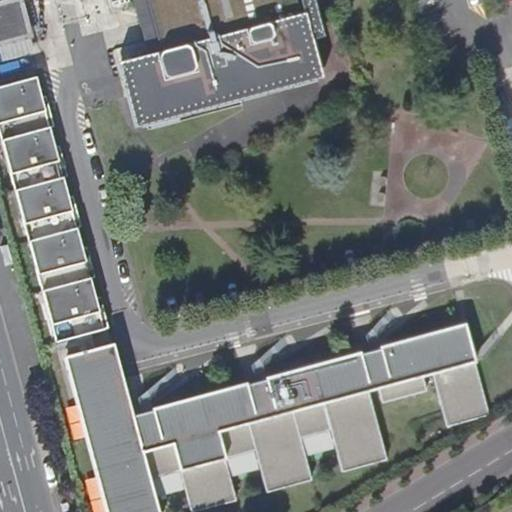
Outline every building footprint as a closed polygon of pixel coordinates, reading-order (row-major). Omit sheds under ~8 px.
[(148,0),(162,50),(149,54),(121,61),(137,122),(317,75),(306,35),(291,0),(148,0)] [(162,50),(148,0),(134,0),(149,54),(162,50)] [(291,0),(306,35),(324,29),(316,0),(291,0)] [(24,10),(0,16),(0,49),(1,55),(5,54),(32,47),(34,47),(24,10)] [(32,47),(5,54),(9,71),(36,64),(32,47)] [(41,93),(35,73),(0,82),(0,133),(1,137),(5,136),(13,163),(8,164),(15,187),(19,186),(27,213),(22,214),(28,238),(33,237),(40,264),(36,265),(42,288),(47,287),(54,314),(49,315),(56,338),(108,324),(100,293),(96,294),(90,275),(94,274),(86,243),(82,244),(76,224),(81,223),(72,192),(68,193),(63,174),(67,172),(59,142),(55,143),(49,124),(54,123),(45,92),(41,93)] [(13,163),(5,136),(1,137),(8,164),(13,163)] [(27,213),(19,186),(15,187),(22,214),(27,213)] [(40,264),(33,237),(28,238),(36,265),(40,264)] [(54,314),(47,287),(42,288),(49,315),(54,314)] [(112,339),(66,352),(109,511),(159,511),(150,475),(179,467),(191,509),(236,497),(224,454),(255,446),(266,488),(312,476),(301,434),(331,426),(342,468),(387,456),(368,386),(377,384),(382,400),(427,387),(422,372),(432,369),(447,423),(489,411),(464,320),(380,343),(380,344),(359,349),(359,348),(265,374),(266,375),(246,380),(245,379),(151,404),(152,405),(132,411),(112,339)]
